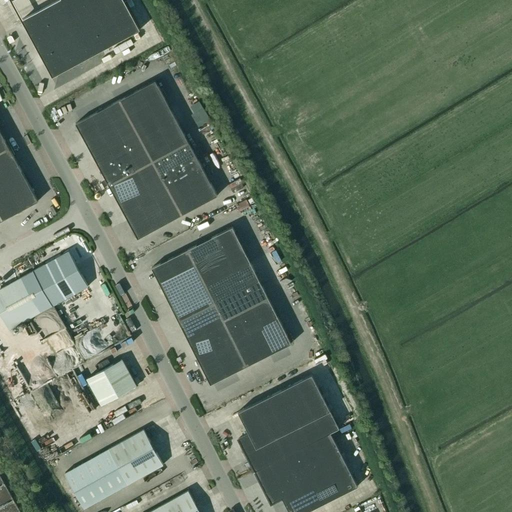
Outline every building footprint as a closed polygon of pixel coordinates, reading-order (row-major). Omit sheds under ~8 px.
[(140,30),(123,0),(58,0),(23,19),(53,74),(51,75),(52,77),(140,30)] [(156,80),(76,123),(138,238),(218,195),(156,80)] [(199,124),(211,117),(200,98),(191,103),(195,110),(192,112),(199,124)] [(0,221),(38,201),(0,130),(0,221)] [(233,227),(152,267),(210,384),(291,343),(233,227)] [(33,270),(52,305),(53,305),(72,340),(107,321),(68,251),(33,270)] [(0,311),(9,329),(52,305),(33,270),(0,288),(0,311)] [(137,385),(122,359),(87,378),(102,404),(137,385)] [(255,471),(339,428),(312,374),(238,411),(249,433),(238,438),(255,471)] [(339,428),(255,471),(271,503),(282,498),(288,511),(306,511),(356,487),(328,433),(339,428)] [(109,448),(128,483),(163,464),(144,429),(109,448)] [(109,448),(65,472),(85,507),(128,483),(109,448)] [(200,511),(188,490),(148,511),(200,511)]
